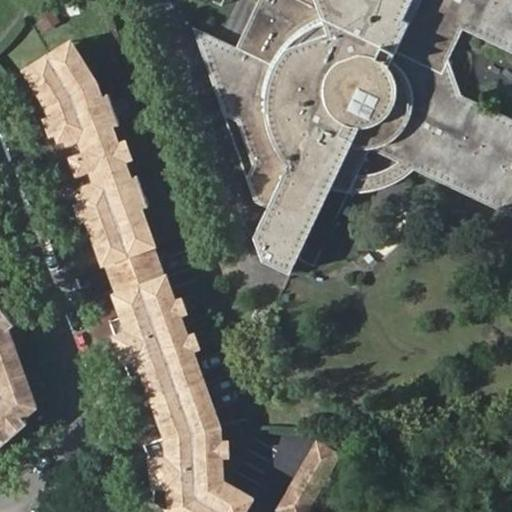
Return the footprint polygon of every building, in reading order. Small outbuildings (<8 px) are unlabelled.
[(254,207),(267,213),(274,216),(265,237),(269,250),(263,264),(289,278),(328,194),(336,195),(336,196),(347,196),(348,196),(369,154),(387,148),(395,168),(411,176),(412,175),(413,173),(486,207),(484,210),(511,223),(511,0),(259,0),(238,46),(241,54),(233,70),(209,79),(224,120),(236,127),(251,169),(246,182),(254,207)] [(52,5),(32,14),(40,31),(60,23),(52,5)] [(235,51),(192,32),(209,79),(233,70),(241,54),(238,46),(235,51)] [(72,45),(59,52),(63,59),(76,51),(72,45)] [(112,262),(154,247),(153,242),(142,212),(135,191),(142,190),(138,178),(131,182),(124,163),(119,148),(113,130),(120,127),(116,118),(109,120),(103,101),(96,83),(76,51),(63,59),(59,52),(40,64),(45,72),(30,79),(49,107),(54,121),(60,137),(61,142),(67,139),(69,145),(81,141),(78,136),(84,134),(93,154),(90,157),(95,170),(98,169),(106,192),(100,195),(98,188),(86,191),(88,196),(82,199),(84,206),(90,222),(101,251),(107,249),(112,262)] [(25,73),(30,79),(45,72),(40,64),(25,73)] [(109,99),(103,101),(109,120),(116,118),(109,99)] [(52,140),(60,137),(54,121),(46,123),(52,140)] [(81,141),(85,158),(91,172),(98,188),(100,195),(106,192),(98,169),(95,170),(90,157),(93,154),(84,134),(78,136),(81,141)] [(126,144),(119,148),(124,163),(133,160),(126,144)] [(408,178),(411,176),(395,168),(387,148),(369,154),(348,196),(355,197),(373,194),(375,193),(380,192),(381,191),(388,189),(392,187),(395,186),(408,178)] [(91,172),(85,158),(74,162),(78,176),(91,172)] [(413,173),(412,175),(484,210),(486,207),(413,173)] [(149,209),(142,190),(135,191),(142,212),(149,209)] [(297,262),(313,270),(347,196),(336,196),(336,195),(328,194),(297,262)] [(82,224),(90,222),(84,206),(77,209),(82,224)] [(274,216),(267,213),(254,240),(263,264),(269,250),(265,237),(274,216)] [(106,265),(118,297),(165,280),(154,247),(112,262),(106,265)] [(101,251),(106,265),(112,262),(107,249),(101,251)] [(144,376),(166,439),(168,460),(151,462),(155,489),(168,488),(168,511),(242,511),(249,501),(222,486),(220,458),(228,457),(227,445),(220,445),(219,429),(191,351),(199,348),(194,337),(187,340),(178,317),(186,314),(182,303),(174,306),(165,280),(118,297),(124,318),(129,333),(115,338),(126,363),(138,359),(144,376)] [(0,441),(25,423),(20,417),(35,405),(23,373),(16,376),(8,354),(16,351),(8,330),(14,322),(0,305),(0,441)] [(110,323),(115,338),(129,333),(124,318),(110,323)] [(132,380),(144,376),(138,359),(126,363),(132,380)] [(168,460),(166,439),(146,447),(151,462),(168,460)] [(314,446),(274,511),(306,511),(338,460),(314,446)] [(153,504),(166,511),(168,511),(168,488),(155,489),(153,504)]
